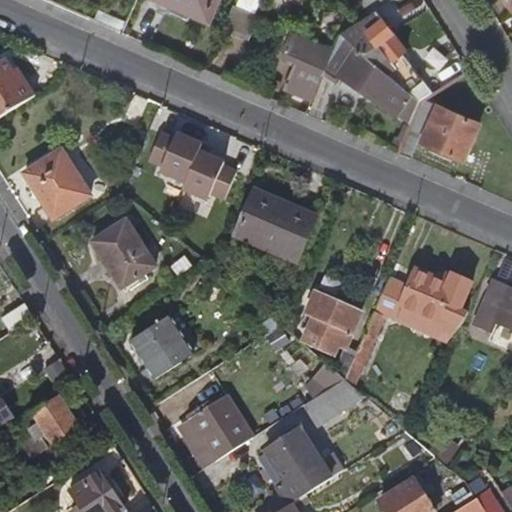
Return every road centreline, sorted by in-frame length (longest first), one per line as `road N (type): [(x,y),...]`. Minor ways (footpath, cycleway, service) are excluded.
road 1 (residential): [(0,7),(511,230)]
road 2 (residential): [(0,222),(183,511)]
